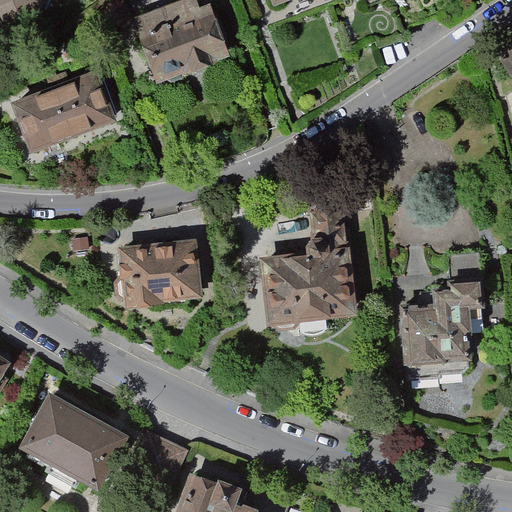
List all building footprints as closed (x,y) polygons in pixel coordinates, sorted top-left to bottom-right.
[(0,0),(0,20),(32,33),(45,0),(0,0)] [(270,0),(274,8),(296,0),(270,0)] [(156,89),(229,60),(213,19),(139,48),(156,89)] [(8,107),(27,158),(115,125),(96,74),(8,107)] [(316,259),(262,265),(269,330),(355,321),(344,214),(311,217),(316,259)] [(193,248),(119,255),(125,313),(159,309),(159,306),(199,302),(193,248)] [(441,317),(409,319),(412,371),(445,370),(445,366),(472,364),(469,313),(482,312),(481,292),(455,293),(456,299),(440,300),(441,317)] [(124,441),(50,400),(22,450),(97,491),(124,441)] [(186,456),(150,439),(131,477),(167,494),(186,456)] [(236,498),(195,482),(183,511),(237,511),(232,510),(236,498)]
